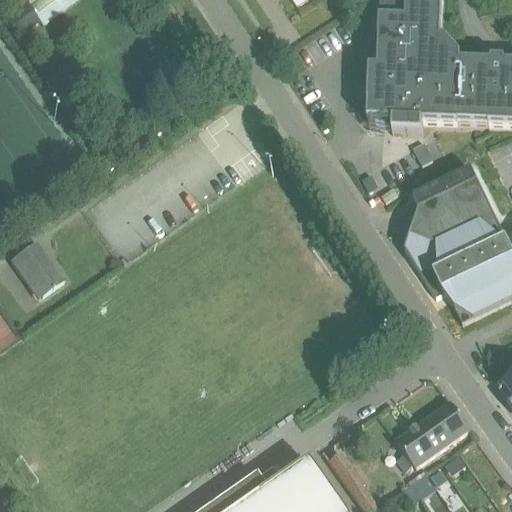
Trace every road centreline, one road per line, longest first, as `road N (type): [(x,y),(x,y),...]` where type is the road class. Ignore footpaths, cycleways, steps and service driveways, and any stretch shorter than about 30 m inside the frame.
road 1 (residential): [(444,351),(254,64)]
road 2 (unclassified): [(444,351),(300,451),(262,459),(182,511)]
